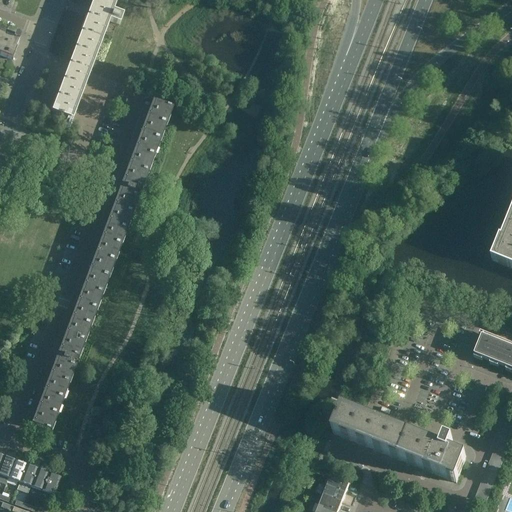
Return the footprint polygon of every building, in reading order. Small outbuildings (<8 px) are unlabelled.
[(70,120),(89,68),(107,21),(119,25),(123,16),(110,11),(114,0),(93,0),(88,14),(51,113),(70,120)] [(0,56),(7,59),(12,61),(21,37),(15,35),(13,41),(0,35),(0,56)] [(160,89),(159,91),(158,96),(166,99),(168,92),(160,89)] [(31,425),(51,433),(75,368),(71,367),(74,358),(78,360),(79,359),(77,359),(107,279),(108,280),(139,199),(134,197),(137,189),(142,191),(142,190),(141,189),(170,110),(172,110),(152,102),(152,103),(154,104),(124,184),(123,183),(120,192),(121,192),(61,353),(60,353),(56,361),(57,362),(33,426),(31,425)] [(511,209),(492,261),(511,268),(511,209)] [(511,346),(480,333),(479,336),(482,338),(474,358),(511,373),(511,346)] [(442,448),(343,409),(333,434),(456,484),(465,461),(466,458),(450,452),(453,443),(445,440),(442,448)] [(511,431),(511,425),(505,422),(503,428),(511,431)] [(91,437),(100,440),(100,439),(103,430),(104,430),(104,429),(95,426),(95,427),(92,436),(91,436),(91,437)] [(511,438),(511,437),(511,431),(503,428),(501,433),(511,438)] [(511,438),(501,433),(499,439),(510,443),(511,438)] [(508,449),(510,443),(499,439),(497,444),(508,449)] [(505,454),(508,449),(497,444),(495,450),(505,454)] [(505,454),(495,450),(492,455),(503,460),(505,454)] [(503,460),(492,455),(492,456),(490,461),(501,465),(503,460)] [(0,476),(8,479),(15,462),(4,458),(0,467),(0,476)] [(501,465),(490,461),(488,466),(499,471),(501,465)] [(20,484),(26,466),(15,462),(8,479),(20,484)] [(31,488),(38,471),(26,466),(20,484),(31,488)] [(497,476),(499,471),(488,466),(486,472),(497,476)] [(42,492),(48,475),(38,471),(31,488),(42,492)] [(497,476),(486,472),(484,477),(495,482),(497,476)] [(59,479),(48,475),(42,492),(53,496),(59,479)] [(331,478),(327,487),(346,495),(349,485),(350,486),(350,485),(330,477),(330,478),(331,478)] [(492,487),(495,482),(484,477),(481,483),(492,487)] [(492,487),(481,483),(479,488),(490,493),(492,487)] [(342,504),(346,495),(327,487),(323,496),(342,504)] [(488,498),(490,493),(479,488),(477,494),(488,498)] [(486,504),(488,498),(477,494),(475,499),(475,500),(486,504)] [(335,511),(338,511),(342,504),(323,496),(320,506),(335,511)]
